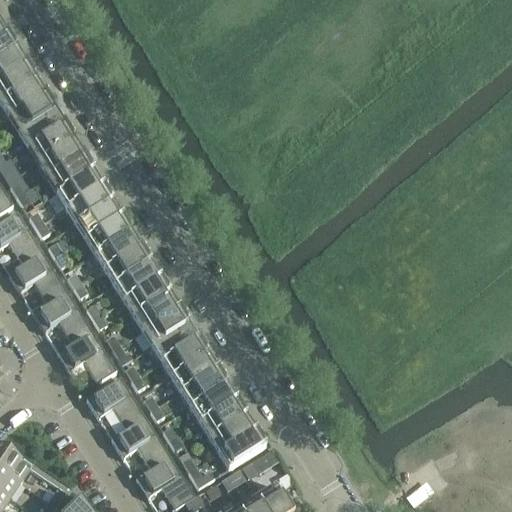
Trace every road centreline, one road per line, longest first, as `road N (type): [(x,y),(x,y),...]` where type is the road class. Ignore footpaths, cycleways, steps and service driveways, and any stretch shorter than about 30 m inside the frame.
road 1 (tertiary): [(346,511),(29,0)]
road 2 (residential): [(131,511),(48,384)]
